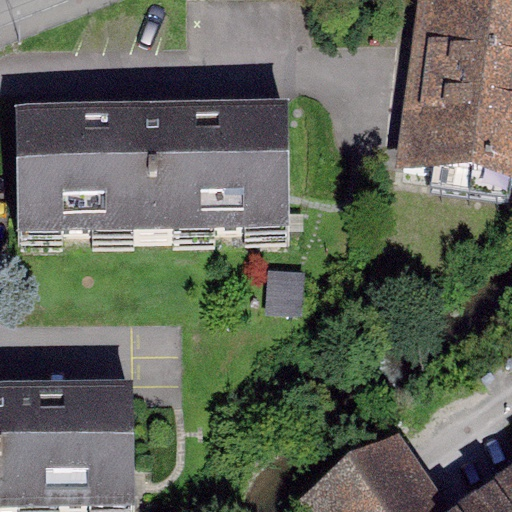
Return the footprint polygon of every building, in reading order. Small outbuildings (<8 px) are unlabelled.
[(511,17),(421,8),(403,190),(511,200),(511,17)] [(291,140),(22,144),(21,242),(294,237),(291,140)] [(123,511),(117,418),(0,424),(0,511),(123,511)] [(432,511),(410,478),(396,457),(314,511),(432,511)] [(511,511),(511,501),(497,511),(511,511)]
